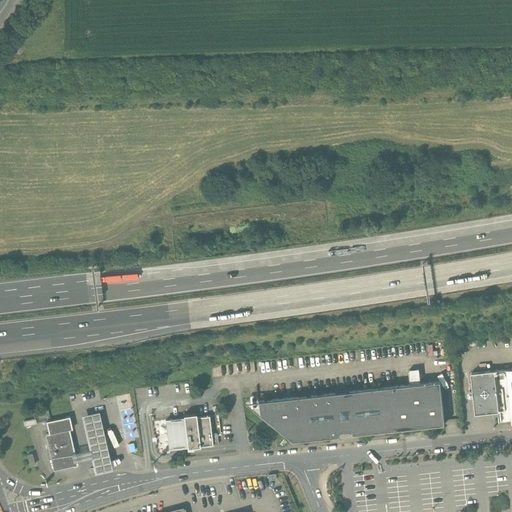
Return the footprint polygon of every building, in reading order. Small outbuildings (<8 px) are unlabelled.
[(511,367),(473,372),(477,410),(498,408),(499,422),(511,420),(511,367)] [(410,385),(258,401),(259,415),(291,441),(340,436),(339,432),(352,431),(353,435),(445,425),(441,381),(420,383),(419,370),(409,371),(410,385)] [(89,450),(91,459),(94,474),(113,470),(100,413),(81,417),(89,450)] [(218,445),(217,434),(211,434),(209,416),(196,418),(196,414),(183,416),(183,419),(165,421),(169,449),(187,447),(187,448),(187,449),(193,449),(193,448),(218,445)] [(69,418),(46,423),(49,436),(45,436),(53,472),(77,466),(76,462),(74,454),(69,431),(72,430),(69,418)] [(74,454),(76,462),(91,459),(89,450),(74,454)]
